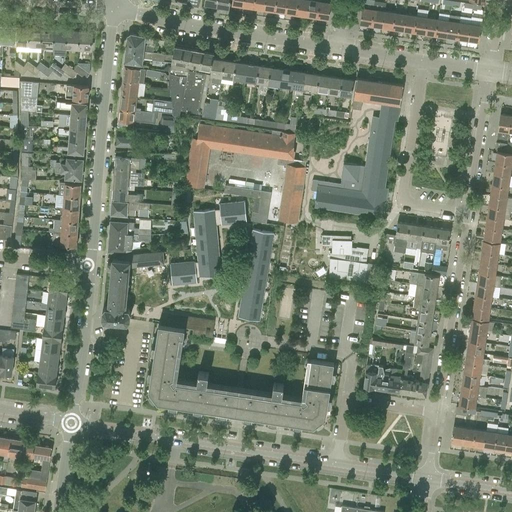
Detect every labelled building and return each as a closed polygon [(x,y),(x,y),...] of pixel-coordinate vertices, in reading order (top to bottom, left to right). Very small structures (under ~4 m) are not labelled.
[(217,0),(217,6),(229,8),(230,0),(217,0)] [(254,0),(253,8),(264,9),(265,0),(254,0)] [(265,0),(264,9),(275,11),(276,0),(265,0)] [(276,0),(275,11),(286,12),(287,0),(276,0)] [(287,0),(286,12),(296,14),(298,0),(287,0)] [(298,0),(296,14),(307,15),(309,0),(298,0)] [(309,0),(307,15),(318,17),(320,0),(309,0)] [(331,0),(320,0),(318,17),(328,19),(331,0)] [(363,0),(363,7),(360,23),(371,25),(374,9),(375,1),(367,0),(363,0)] [(374,9),(371,25),(382,27),(384,11),(386,3),(375,1),(374,9)] [(382,27),(393,28),(395,12),(384,11),(382,27)] [(393,28),(403,30),(406,14),(395,12),(393,28)] [(438,19),(435,35),(446,36),(449,20),(449,15),(449,14),(439,13),(438,19)] [(403,30),(414,32),(416,15),(406,14),(403,30)] [(414,32),(425,33),(427,17),(416,15),(414,32)] [(446,36),(457,38),(459,22),(460,16),(449,15),(449,20),(446,36)] [(425,33),(435,35),(438,19),(427,17),(425,33)] [(470,25),(467,40),(479,41),(481,25),(482,18),(471,17),(470,24),(470,25)] [(457,38),(467,40),(470,24),(459,22),(457,38)] [(17,27),(5,26),(4,44),(10,44),(10,54),(16,55),(16,51),(17,27)] [(30,28),(17,27),(16,51),(28,52),(29,45),(30,28)] [(42,28),(30,28),(29,45),(41,46),(42,28)] [(55,29),(42,28),(41,46),(54,47),(55,29)] [(66,48),(67,30),(55,29),(54,47),(53,55),(66,56),(66,48)] [(80,31),(76,31),(67,30),(66,48),(79,49),(80,31)] [(92,32),(80,31),(79,49),(91,49),(91,45),(92,32)] [(128,36),(126,50),(149,52),(149,51),(149,49),(150,45),(154,45),(155,39),(131,34),(128,36)] [(169,75),(168,77),(169,80),(172,101),(173,113),(174,115),(179,116),(180,110),(198,112),(206,73),(188,70),(189,64),(207,67),(211,68),(213,58),(214,52),(210,51),(174,45),(173,55),(171,62),(169,75)] [(126,50),(125,62),(142,64),(143,58),(154,59),(154,60),(171,62),(173,55),(155,53),(149,52),(126,50)] [(211,68),(210,75),(212,78),(211,82),(219,83),(220,77),(223,59),(215,58),(213,58),(211,68)] [(220,77),(232,79),(234,61),(223,59),(220,77)] [(23,75),(27,70),(24,67),(15,61),(15,69),(20,73),(23,75)] [(40,70),(36,68),(28,61),(24,67),(27,70),(36,76),(40,70)] [(232,79),(243,80),(246,63),(234,61),(232,79)] [(52,71),(49,68),(40,62),(36,68),(40,70),(48,77),(52,71)] [(60,77),(65,72),(61,69),(53,63),(49,68),(52,71),(60,77)] [(243,80),(255,82),(258,65),(253,64),(248,63),(246,63),(243,80)] [(61,69),(65,72),(73,78),(77,72),(74,70),(65,64),(61,69)] [(78,64),(74,70),(85,79),(90,73),(90,66),(84,65),(84,69),(78,64)] [(266,89),(267,84),(269,66),(258,65),(255,82),(261,83),(260,88),(266,89)] [(124,66),(123,80),(139,82),(143,83),(144,83),(144,77),(145,69),(141,68),(138,68),(134,67),(124,66)] [(267,84),(278,86),(281,68),(269,66),(267,84)] [(278,86),(290,87),(293,70),(281,68),(278,86)] [(1,76),(0,85),(20,87),(20,81),(20,77),(20,73),(15,69),(14,75),(10,75),(10,76),(10,77),(1,76)] [(302,94),(303,89),(303,87),(305,72),(293,70),(290,87),(296,88),(295,93),(302,94)] [(161,72),(160,79),(169,80),(168,77),(169,75),(167,75),(165,73),(161,72)] [(305,72),(303,87),(312,89),(312,91),(316,91),(319,74),(314,73),(305,72)] [(319,74),(316,91),(328,93),(330,76),(319,74)] [(328,93),(339,95),(342,77),(330,76),(328,93)] [(342,77),(339,95),(351,97),(354,79),(342,77)] [(398,119),(399,112),(403,85),(356,78),(352,108),(361,110),(362,99),(382,102),(379,117),(373,116),(365,166),(360,165),(344,162),(341,179),(342,179),(341,183),(313,179),(311,190),(317,191),(315,206),(384,216),(388,189),(384,188),(395,119),(398,119)] [(123,80),(121,94),(137,96),(139,82),(123,80)] [(32,81),(20,81),(20,87),(20,88),(20,96),(31,97),(32,81)] [(65,97),(88,99),(89,85),(66,84),(65,97)] [(121,94),(119,109),(140,111),(141,108),(136,108),(137,96),(121,94)] [(38,97),(20,96),(20,110),(37,112),(38,97)] [(201,116),(214,119),(217,99),(209,98),(208,103),(203,102),(201,116)] [(152,110),(152,112),(155,112),(156,110),(173,113),(172,101),(153,99),(152,110)] [(60,102),(59,114),(60,114),(70,114),(86,115),(87,104),(77,103),(71,103),(71,102),(60,102)] [(214,118),(214,119),(223,120),(223,119),(223,114),(224,106),(216,105),(214,118)] [(119,109),(118,122),(128,123),(134,124),(135,122),(135,121),(135,120),(135,119),(154,121),(155,112),(152,112),(140,111),(119,109)] [(500,113),(496,137),(507,138),(508,131),(511,115),(500,113)] [(59,121),(59,127),(85,129),(86,115),(70,114),(60,114),(59,119),(59,121)] [(161,130),(161,131),(176,132),(176,131),(174,118),(162,117),(161,130)] [(209,146),(278,156),(277,163),(287,164),(279,218),(296,221),(297,213),(305,159),(293,157),(294,149),(292,149),(293,143),(291,142),(292,138),(294,137),(294,133),(273,129),(272,134),(199,123),(197,138),(192,138),(186,183),(203,186),(209,146)] [(285,123),(284,129),(294,131),(295,124),(285,123)] [(69,135),(68,140),(84,141),(85,129),(59,127),(58,134),(69,135)] [(116,145),(126,146),(129,146),(129,152),(145,152),(145,147),(133,146),(134,138),(144,139),(144,131),(133,131),(133,133),(117,132),(116,145)] [(32,138),(21,137),(21,151),(28,152),(28,144),(32,144),(32,138)] [(67,152),(66,155),(83,156),(84,141),(68,140),(68,146),(57,145),(57,151),(67,152)] [(28,152),(21,151),(22,165),(30,165),(30,156),(31,156),(33,156),(33,152),(29,152),(28,152)] [(511,153),(497,151),(495,163),(511,165),(511,153)] [(51,160),(50,166),(55,166),(82,168),(83,158),(83,156),(66,155),(66,157),(66,162),(56,161),(56,159),(51,159),(51,160)] [(115,156),(115,167),(135,168),(135,167),(145,168),(145,158),(115,156)] [(511,165),(495,163),(493,173),(511,176),(511,165)] [(30,165),(22,165),(22,178),(27,179),(29,179),(32,179),(32,170),(32,168),(32,167),(30,167),(30,165)] [(55,166),(55,172),(56,172),(65,173),(65,177),(71,178),(82,178),(82,168),(55,166)] [(115,167),(114,177),(144,180),(144,172),(135,172),(135,168),(115,167)] [(172,170),(172,174),(174,174),(174,180),(181,181),(179,170),(172,170)] [(493,173),(492,184),(509,186),(511,176),(493,173)] [(10,177),(9,188),(16,189),(17,177),(10,177)] [(114,177),(113,188),(127,189),(129,189),(134,189),(135,185),(143,186),(144,180),(114,177)] [(174,180),(172,191),(179,192),(180,186),(181,181),(174,180)] [(59,182),(58,194),(64,195),(80,196),(81,183),(71,182),(65,182),(59,182)] [(492,184),(490,195),(511,197),(511,186),(509,186),(492,184)] [(224,185),(223,191),(253,196),(254,196),(255,196),(253,212),(258,212),(261,191),(224,185)] [(7,188),(6,200),(10,200),(11,200),(15,201),(16,189),(9,188),(7,188)] [(113,188),(112,198),(122,198),(134,199),(137,200),(142,200),(143,193),(137,193),(134,193),(134,189),(129,189),(127,189),(113,188)] [(172,191),(171,205),(178,205),(179,192),(172,191)] [(56,194),(55,207),(63,207),(79,208),(80,196),(64,195),(58,194),(56,194)] [(511,197),(490,195),(489,205),(510,208),(511,209),(511,201),(511,197)] [(128,201),(112,200),(111,213),(128,214),(128,215),(135,215),(135,210),(139,210),(139,209),(149,210),(150,203),(140,202),(140,201),(128,201)] [(244,201),(229,202),(231,223),(246,222),(244,201)] [(214,209),(207,209),(208,225),(216,225),(221,224),(231,223),(229,202),(219,203),(219,208),(214,209)] [(489,205),(487,216),(504,218),(508,219),(510,208),(489,205)] [(62,215),(62,220),(78,221),(79,208),(63,207),(62,212),(62,215)] [(207,209),(193,211),(196,237),(217,235),(216,225),(208,225),(207,209)] [(4,212),(3,225),(12,225),(13,213),(10,213),(9,212),(6,212),(4,212)] [(487,216),(485,227),(502,229),(504,218),(487,216)] [(78,221),(62,220),(54,219),(54,228),(49,227),(49,231),(53,232),(77,234),(78,221)] [(111,220),(110,228),(112,228),(112,232),(151,235),(151,229),(133,228),(134,222),(128,222),(121,221),(111,220)] [(387,234),(386,238),(395,240),(394,246),(406,247),(409,223),(397,221),(395,235),(387,234)] [(409,223),(406,247),(416,248),(420,248),(422,237),(424,225),(409,223)] [(0,239),(10,240),(12,225),(3,225),(0,224),(0,239)] [(420,248),(420,251),(421,251),(435,253),(438,228),(424,225),(422,237),(420,248)] [(485,227),(484,238),(494,239),(501,241),(501,239),(501,237),(502,229),(485,227)] [(450,229),(438,228),(435,253),(434,255),(446,256),(450,229)] [(253,229),(250,244),(271,247),(274,232),(253,229)] [(76,246),(77,234),(53,232),(52,244),(68,246),(76,246)] [(150,235),(112,232),(111,235),(110,235),(109,250),(126,249),(132,248),(133,239),(150,241),(150,235)] [(217,235),(196,237),(197,251),(218,249),(217,235)] [(351,280),(365,283),(368,263),(366,262),(368,249),(356,247),(356,250),(352,249),(352,240),(351,240),(351,236),(322,235),(322,246),(332,246),(332,253),(330,253),(329,279),(335,280),(335,278),(348,280),(348,278),(351,279),(351,280)] [(483,240),(482,251),(499,254),(500,243),(483,240)] [(250,244),(248,258),(269,262),(271,247),(250,244)] [(218,249),(197,251),(198,261),(205,260),(207,276),(221,275),(218,249)] [(111,270),(108,306),(102,310),(102,316),(104,320),(111,321),(111,323),(119,323),(119,321),(127,322),(130,318),(131,312),(129,308),(127,307),(130,267),(164,264),(163,251),(118,255),(118,258),(112,258),(112,261),(108,262),(107,268),(111,270)] [(482,251),(480,262),(497,264),(499,254),(482,251)] [(248,258),(245,273),(266,276),(269,262),(248,258)] [(195,261),(185,262),(187,283),(197,282),(196,277),(199,277),(207,276),(205,260),(198,261),(195,261)] [(185,262),(170,263),(172,284),(187,283),(185,262)] [(480,262),(478,273),(496,275),(497,264),(480,262)] [(376,264),(368,263),(365,283),(373,284),(376,264)] [(432,265),(431,272),(445,274),(446,267),(432,265)] [(411,271),(409,283),(416,284),(437,287),(438,275),(422,273),(418,272),(412,271),(411,271)] [(245,273),(243,288),(264,291),(266,276),(245,273)] [(478,273),(477,283),(494,286),(499,287),(501,276),(496,275),(478,273)] [(67,294),(69,282),(57,281),(50,280),(48,291),(67,294)] [(437,287),(416,284),(409,283),(408,294),(415,296),(435,299),(437,287)] [(477,283),(475,294),(492,296),(494,286),(477,283)] [(243,288),(240,302),(261,306),(264,291),(243,288)] [(43,291),(41,302),(41,303),(47,303),(65,305),(66,305),(67,304),(67,300),(67,299),(66,299),(67,294),(48,291),(48,292),(43,291)] [(475,294),(474,305),(491,307),(492,297),(492,296),(475,294)] [(413,307),(419,308),(433,310),(435,299),(415,296),(413,307)] [(240,302),(238,317),(259,320),(261,306),(240,302)] [(47,309),(46,315),(64,317),(64,316),(65,316),(65,315),(66,312),(65,310),(65,305),(47,303),(41,303),(41,308),(47,309)] [(491,307),(474,305),(472,316),(489,318),(491,307)] [(419,308),(418,319),(432,322),(433,310),(419,308)] [(161,313),(160,323),(168,325),(185,327),(193,328),(192,333),(212,336),(214,321),(161,313)] [(46,315),(44,326),(62,329),(62,328),(63,328),(64,327),(64,323),(64,322),(63,322),(64,317),(46,315)] [(472,318),(470,329),(487,332),(491,333),(492,329),(492,327),(493,321),(488,321),(482,320),(472,318)] [(418,319),(416,331),(430,333),(432,322),(418,319)] [(11,321),(11,328),(23,329),(23,330),(25,330),(35,331),(36,325),(24,323),(11,321)] [(157,401),(169,403),(191,407),(194,407),(203,408),(314,425),(326,416),(334,363),(311,359),(305,401),(281,397),(283,384),(273,382),(271,396),(206,386),(208,373),(198,371),(196,384),(173,381),(180,336),(183,337),(185,327),(158,323),(158,324),(163,325),(162,329),(158,328),(149,389),(150,392),(157,401)] [(44,326),(42,338),(61,340),(63,329),(62,329),(44,326)] [(470,329),(468,340),(485,343),(487,332),(470,329)] [(430,333),(416,331),(411,330),(409,341),(428,344),(430,333)] [(370,337),(368,353),(369,354),(371,354),(372,344),(373,344),(382,346),(382,344),(382,342),(382,341),(383,340),(380,340),(381,339),(376,338),(370,337)] [(36,338),(35,349),(41,350),(41,349),(59,352),(60,348),(61,348),(61,346),(62,343),(61,342),(61,341),(61,340),(42,338),(36,338)] [(468,340),(467,351),(484,353),(485,343),(489,344),(489,343),(468,340)] [(406,346),(403,367),(410,368),(413,347),(406,346)] [(416,353),(415,364),(417,364),(418,363),(422,364),(422,362),(430,364),(433,348),(423,347),(418,346),(416,353)] [(0,373),(12,375),(13,365),(14,356),(13,356),(14,349),(2,348),(1,354),(2,354),(0,369),(0,373)] [(41,350),(40,361),(58,363),(58,359),(59,359),(60,358),(60,354),(60,353),(59,353),(59,352),(41,349),(41,350)] [(467,351),(465,361),(482,364),(489,365),(489,360),(483,359),(484,353),(467,351)] [(40,361),(38,373),(56,375),(57,371),(58,371),(58,369),(59,366),(58,365),(58,364),(58,363),(40,361)] [(465,361),(464,372),(480,375),(482,364),(465,361)] [(413,379),(410,393),(426,396),(428,382),(427,382),(430,364),(422,362),(422,364),(420,380),(413,379)] [(366,363),(363,386),(375,388),(378,365),(373,364),(367,363),(366,363)] [(378,365),(375,388),(387,390),(390,367),(384,368),(383,369),(383,365),(378,364),(378,365)] [(390,367),(387,390),(399,392),(401,377),(401,375),(396,374),(397,368),(390,367)] [(401,377),(399,392),(410,393),(413,379),(413,376),(406,375),(407,368),(403,367),(401,377)] [(464,372),(462,383),(479,385),(480,376),(480,375),(464,372)] [(38,373),(36,385),(44,386),(55,387),(56,377),(57,375),(56,375),(38,373)] [(462,383),(460,393),(477,396),(486,397),(488,387),(479,385),(462,383)] [(477,396),(460,393),(459,405),(475,407),(477,396)] [(455,413),(466,415),(467,408),(456,406),(455,413)] [(488,416),(487,420),(493,421),(493,418),(496,418),(497,413),(489,411),(488,416)] [(451,442),(462,443),(464,427),(454,425),(451,442)] [(496,432),(494,448),(505,450),(507,433),(508,428),(497,426),(496,432)] [(462,443),(473,445),(475,428),(464,427),(462,443)] [(473,445),(483,447),(486,430),(475,428),(473,445)] [(483,447),(494,448),(496,432),(486,430),(483,447)] [(0,453),(8,455),(11,438),(0,436),(0,453)] [(20,461),(20,456),(23,440),(11,438),(8,455),(15,456),(14,460),(20,461)] [(23,440),(20,456),(33,458),(33,456),(34,445),(35,442),(36,442),(23,440)] [(43,458),(42,463),(49,464),(52,447),(34,445),(33,456),(43,458)] [(27,479),(26,487),(43,490),(45,490),(49,464),(42,463),(40,479),(27,477),(27,479)] [(13,509),(18,510),(31,511),(33,511),(37,492),(0,486),(0,494),(15,497),(13,509)]
